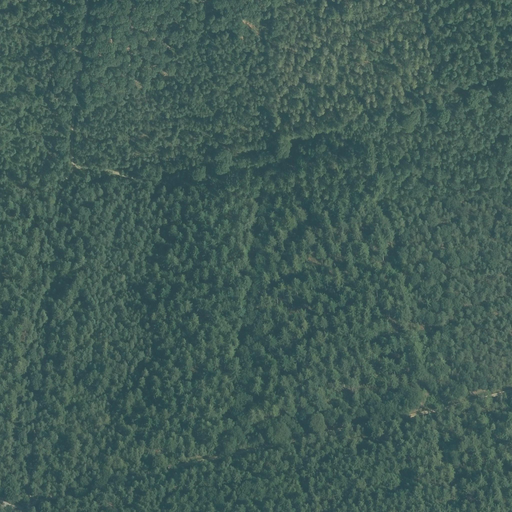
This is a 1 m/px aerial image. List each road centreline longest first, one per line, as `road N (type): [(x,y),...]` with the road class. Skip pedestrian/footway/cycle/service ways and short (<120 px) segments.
road 1 (track): [(87,0),(72,168),(145,177),(511,77)]
road 2 (track): [(511,390),(28,501),(24,511)]
road 3 (track): [(28,501),(47,324),(42,247),(72,168)]
road 4 (track): [(352,427),(286,143)]
